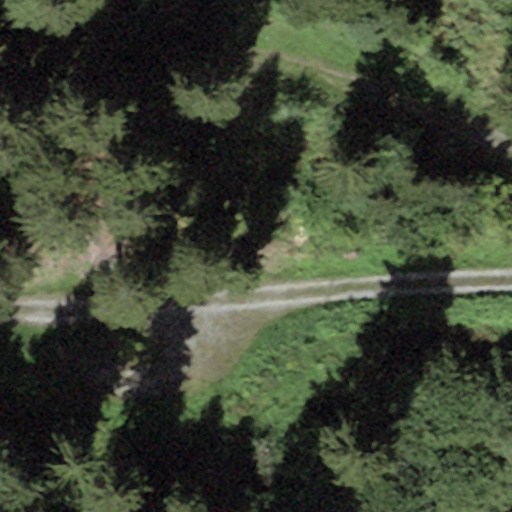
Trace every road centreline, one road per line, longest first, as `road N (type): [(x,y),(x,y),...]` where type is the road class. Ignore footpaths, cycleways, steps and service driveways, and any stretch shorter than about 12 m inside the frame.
road 1 (track): [(511,127),(216,58),(71,43),(0,1)]
road 2 (track): [(0,306),(511,282)]
